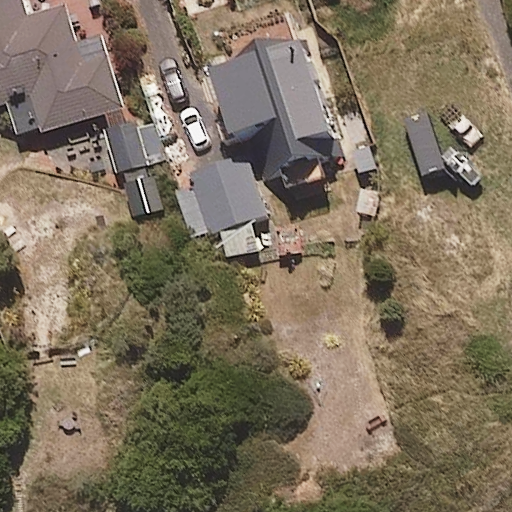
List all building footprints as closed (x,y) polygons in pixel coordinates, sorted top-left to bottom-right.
[(29,0),(27,0),(0,8),(0,116),(40,104),(50,140),(130,116),(110,50),(86,57),(74,18),(38,29),(29,0)] [(269,181),(345,157),(308,38),(232,62),(269,181)] [(172,166),(161,129),(112,143),(123,181),(172,166)] [(262,258),(257,228),(272,222),(252,162),(194,181),(197,191),(181,197),(198,247),(226,238),(230,263),(262,258)] [(170,215),(162,180),(129,187),(137,222),(170,215)]
